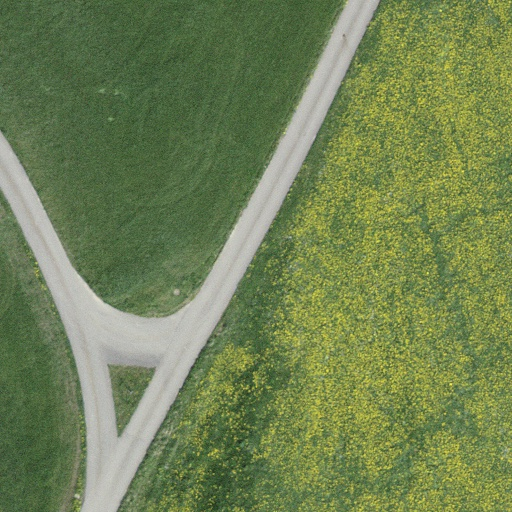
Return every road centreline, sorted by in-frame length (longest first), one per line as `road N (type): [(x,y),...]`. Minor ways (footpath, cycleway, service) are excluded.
road 1 (unclassified): [(364,0),(195,335)]
road 2 (unclassified): [(99,511),(103,443),(78,312)]
road 3 (unclassified): [(195,335),(99,511)]
road 4 (unclassified): [(78,312),(0,165)]
road 5 (unclassified): [(78,312),(134,335),(195,335)]
